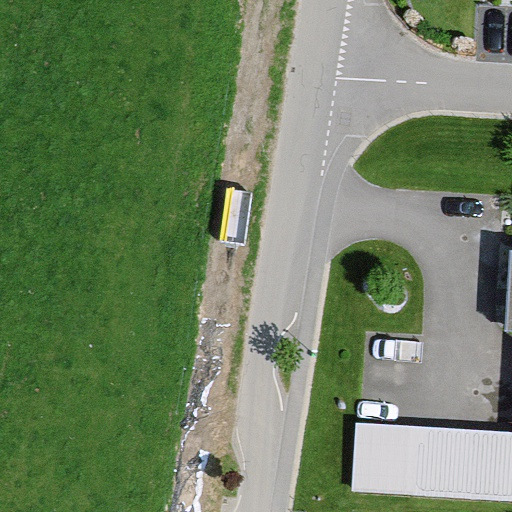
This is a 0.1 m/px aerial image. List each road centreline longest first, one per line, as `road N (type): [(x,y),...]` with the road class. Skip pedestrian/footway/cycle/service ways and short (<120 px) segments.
road 1 (residential): [(315,85),(255,511)]
road 2 (unknown): [(299,201),(397,212),(436,228),(454,271),(443,379)]
